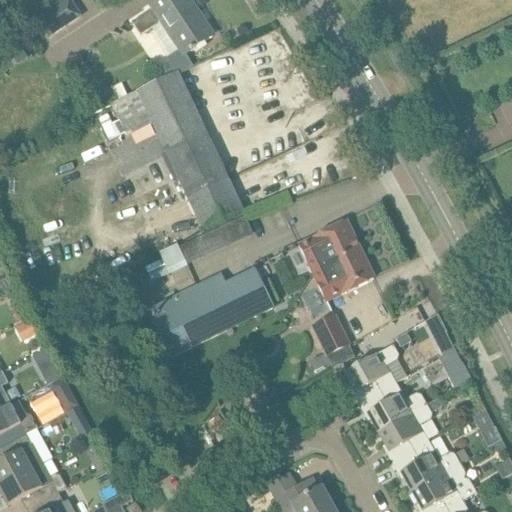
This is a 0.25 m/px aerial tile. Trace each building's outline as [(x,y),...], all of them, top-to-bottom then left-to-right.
[(35,22),(47,41),(83,17),(71,0),(66,0),(33,17),(36,21),(35,22)] [(153,10),(132,24),(140,38),(162,23),(180,50),(160,64),(167,74),(165,75),(168,81),(178,76),(179,77),(193,68),(189,62),(190,62),(185,55),(191,51),(192,53),(196,50),(195,49),(213,38),(187,0),(161,0),(151,7),(153,10)] [(152,126),(203,232),(242,213),(179,77),(178,76),(168,81),(129,99),(112,107),(127,138),(152,126)] [(112,107),(129,99),(122,85),(106,93),(112,107)] [(246,217),(161,252),(167,269),(253,234),(246,217)] [(360,251),(346,224),(311,241),(312,241),(299,247),(312,274),(324,268),(360,251)] [(374,281),(360,251),(324,268),(312,274),(327,304),(374,281)] [(221,277),(147,313),(170,360),(273,310),(255,271),(225,286),(221,277)] [(9,280),(0,284),(0,287),(5,296),(15,291),(9,280)] [(23,306),(11,312),(16,324),(28,318),(23,306)] [(313,330),(317,337),(327,358),(350,347),(335,319),(313,330)] [(31,321),(16,329),(23,343),(38,335),(31,321)] [(414,330),(418,337),(420,340),(431,333),(426,323),(414,330)] [(407,334),(396,340),(401,348),(412,342),(407,334)] [(446,334),(435,340),(444,357),(455,351),(446,334)] [(349,389),(358,406),(396,385),(407,378),(398,361),(399,357),(393,347),(362,365),(345,374),(352,387),(349,389)] [(46,350),(33,357),(48,387),(62,380),(46,350)] [(471,382),(456,352),(442,359),(457,390),(471,382)] [(330,365),(325,355),(310,363),(314,373),(330,365)] [(0,412),(11,407),(1,388),(8,385),(7,384),(15,380),(10,370),(2,374),(0,375),(0,412)] [(372,422),(379,434),(427,406),(422,397),(416,396),(406,401),(396,385),(358,406),(368,424),(372,422)] [(64,399),(61,406),(65,415),(78,408),(71,395),(64,399)] [(225,400),(225,408),(229,411),(234,411),(238,408),(238,400),(234,396),(229,396),(225,400)] [(382,448),(392,466),(430,444),(421,427),(431,422),(433,416),(427,406),(379,434),(386,447),(382,448)] [(38,430),(31,418),(26,416),(18,420),(11,407),(0,412),(0,445),(2,449),(37,431),(38,430)] [(85,422),(73,428),(81,442),(82,442),(93,436),(85,422)] [(8,460),(0,463),(0,488),(44,465),(44,464),(28,436),(2,449),(8,460)] [(405,481),(412,493),(461,466),(456,456),(450,455),(439,461),(430,444),(392,466),(402,483),(405,481)] [(28,498),(34,508),(58,494),(67,489),(60,477),(55,475),(51,478),(44,465),(0,488),(0,492),(9,508),(28,498)] [(416,508),(418,511),(447,511),(464,503),(463,503),(478,495),(469,481),(465,479),(466,475),(461,466),(412,493),(419,506),(416,508)] [(265,484),(281,511),(325,511),(333,508),(322,488),(303,499),(288,471),(265,484)] [(105,511),(124,511),(122,509),(133,502),(128,492),(103,506),(104,508),(105,511)] [(36,511),(72,511),(68,503),(64,505),(58,494),(34,508),(36,511)] [(468,511),(464,503),(447,511),(468,511)]
